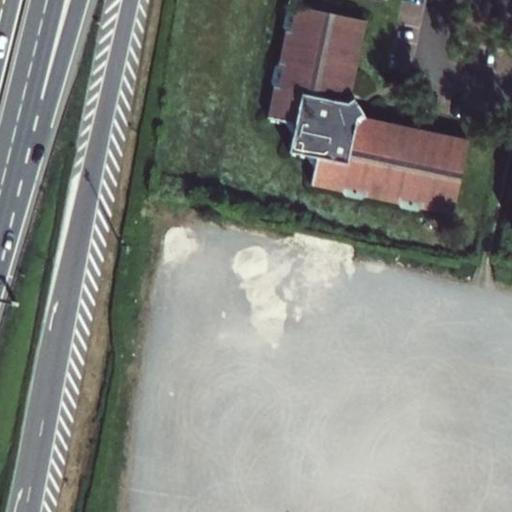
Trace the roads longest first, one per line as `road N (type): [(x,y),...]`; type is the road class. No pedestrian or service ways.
road 1 (secondary): [(25,511),(130,0)]
road 2 (trunk): [(0,264),(77,0)]
road 3 (trunk): [(0,203),(48,0)]
